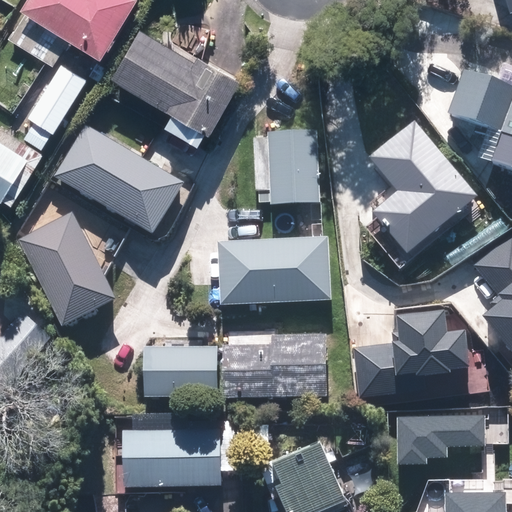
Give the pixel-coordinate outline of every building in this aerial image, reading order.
[(28,0),(21,12),(99,61),(135,3),(129,0),(28,0)] [(139,34),(112,81),(208,137),(237,86),(197,62),(194,66),(139,34)] [(85,82),(61,67),(28,119),(53,134),(85,82)] [(511,96),(463,78),(448,119),(511,142),(511,96)] [(183,188),(85,128),(53,180),(151,240),(183,188)] [(374,223),(406,261),(476,202),(412,129),(369,165),(400,201),(374,223)] [(318,138),(256,138),(255,195),(270,195),(270,208),(317,209),(318,138)] [(0,145),(0,203),(26,163),(0,145)] [(118,306),(73,217),(18,245),(63,333),(118,306)] [(215,248),(219,310),(332,302),(328,240),(215,248)] [(166,334),(166,353),(146,353),(146,403),(216,403),(216,353),(213,353),(213,334),(166,334)] [(223,351),(224,403),(325,401),(324,339),(273,339),(273,350),(223,351)] [(271,430),(242,427),(240,452),(269,455),(271,430)] [(122,436),(123,494),(220,491),(218,433),(122,436)] [(335,511),(344,508),(319,455),(273,477),(289,511),(335,511)]
